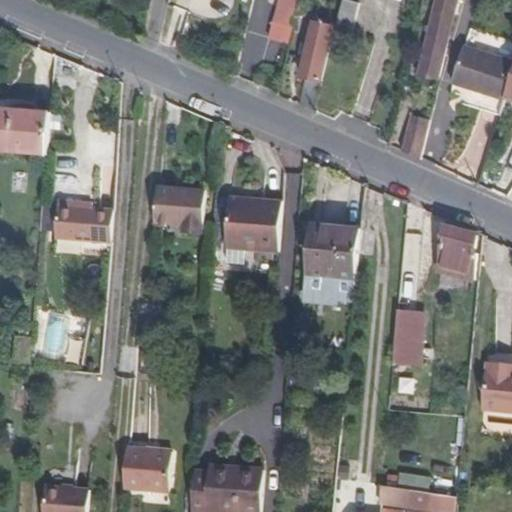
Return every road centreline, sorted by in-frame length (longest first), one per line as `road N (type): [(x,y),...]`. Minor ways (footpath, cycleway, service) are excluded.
road 1 (tertiary): [(0,3),(511,221)]
road 2 (unknown): [(286,124),(269,450)]
